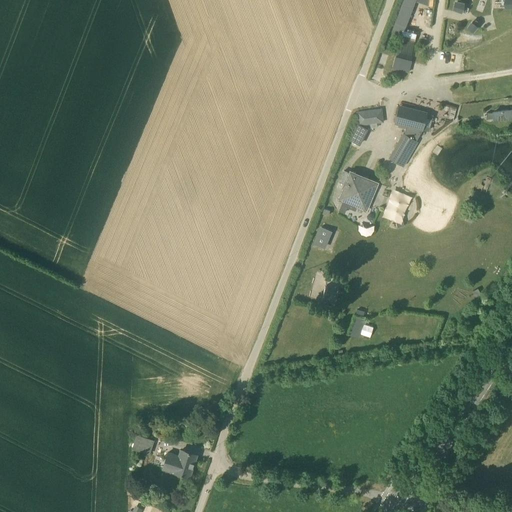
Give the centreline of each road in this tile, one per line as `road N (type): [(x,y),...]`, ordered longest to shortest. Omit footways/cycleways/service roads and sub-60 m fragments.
road 1 (unclassified): [(213,466),(392,0)]
road 2 (unclassified): [(406,500),(213,466)]
road 3 (secondary): [(406,500),(511,341)]
road 4 (unknown): [(355,91),(390,92),(411,78),(425,60),(435,0)]
